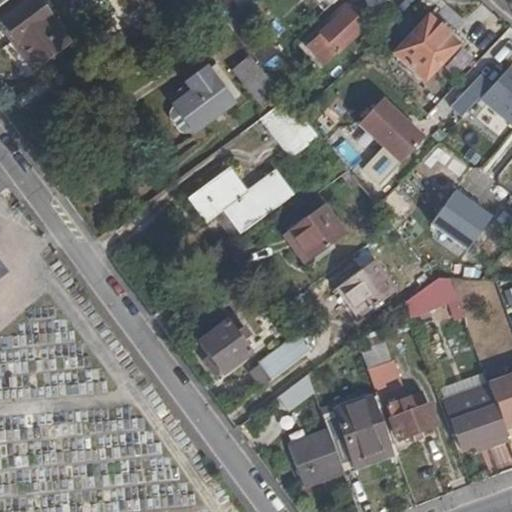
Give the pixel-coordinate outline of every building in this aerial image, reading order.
[(36,0),(24,0),(0,18),(0,22),(34,68),(68,42),(36,0)] [(311,23),(292,41),(304,55),(323,37),(337,53),(364,29),(345,7),(317,31),(311,23)] [(364,32),(374,42),(400,18),(391,8),(364,32)] [(457,44),(426,16),(392,54),(423,82),(457,44)] [(229,17),(224,22),(229,27),(233,24),(233,20),(229,17)] [(261,33),(277,44),(286,31),(270,20),(261,33)] [(268,49),(257,59),(264,66),(275,56),(268,49)] [(246,57),(230,71),(262,106),(277,92),(246,57)] [(173,106),(191,131),(192,132),(232,103),(204,67),(184,82),(190,91),(171,104),(173,106)] [(461,115),(488,86),(477,75),(450,105),(461,115)] [(288,156),(317,135),(299,113),(287,98),(258,119),(288,156)] [(422,138),(380,99),(356,125),(398,164),(422,138)] [(185,132),(191,131),(173,106),(169,116),(178,130),(185,132)] [(378,154),(351,172),(368,197),(395,178),(378,154)] [(238,231),(276,203),(288,195),(289,194),(271,171),(243,191),(227,170),(188,199),(204,220),(222,208),(238,231)] [(294,202),(288,195),(276,203),(282,211),(294,202)] [(301,263),(342,231),(323,206),(282,236),(301,263)] [(425,248),(416,255),(434,278),(447,279),(449,279),(425,248)] [(355,316),(393,288),(373,261),(335,290),(355,316)] [(427,302),(449,286),(447,279),(434,278),(419,290),(427,302)] [(224,321),(196,342),(220,376),(248,354),(224,321)] [(257,364),(268,380),(308,350),(296,334),(257,364)] [(359,350),(392,443),(435,426),(426,403),(412,407),(407,396),(402,398),(381,341),(359,350)] [(511,370),(485,381),(487,387),(502,429),(511,425),(511,370)] [(305,378),(274,399),(285,415),(316,394),(305,378)] [(507,442),(502,429),(487,387),(443,403),(460,450),(474,446),(487,441),(489,448),(507,442)] [(326,429),(342,472),(389,455),(368,399),(321,416),(326,429)] [(342,472),(326,429),(287,443),(303,486),(342,472)] [(487,441),(474,446),(476,453),(489,448),(487,441)]
